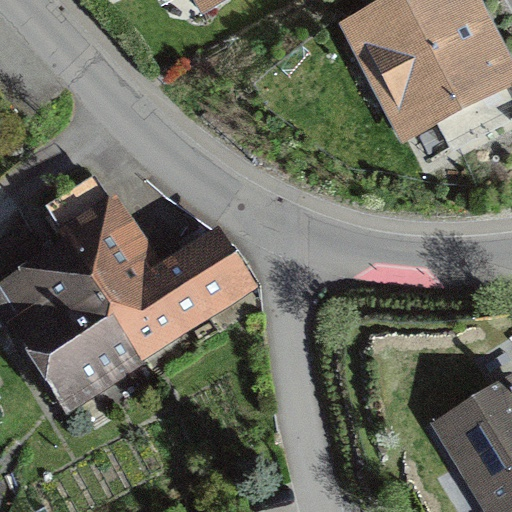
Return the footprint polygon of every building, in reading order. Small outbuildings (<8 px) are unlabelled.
[(183,0),(198,27),(246,0),(183,0)] [(422,0),(338,47),(401,162),(511,101),(511,80),(467,0),(422,0)] [(48,215),(69,247),(143,360),(244,294),(211,245),(160,278),(97,183),(48,215)] [(0,321),(60,414),(143,360),(69,247),(0,291),(0,321)] [(511,389),(443,433),(492,511),(510,511),(511,511),(511,389)] [(464,511),(463,501),(406,510),(406,511),(464,511)]
